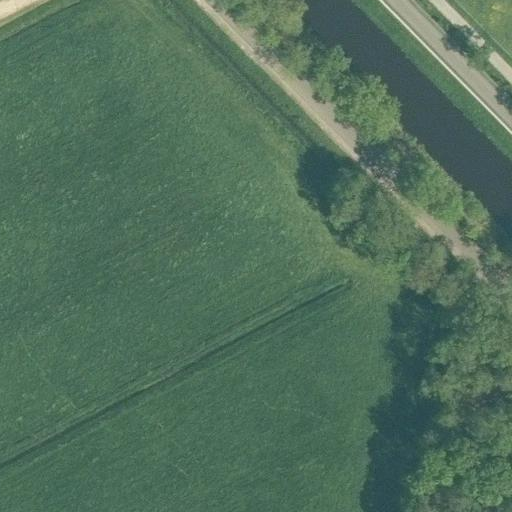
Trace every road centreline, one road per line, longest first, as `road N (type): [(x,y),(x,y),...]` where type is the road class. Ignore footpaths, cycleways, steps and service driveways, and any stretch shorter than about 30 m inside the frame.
road 1 (unclassified): [(511,298),(216,0)]
road 2 (secondary): [(511,118),(394,0)]
